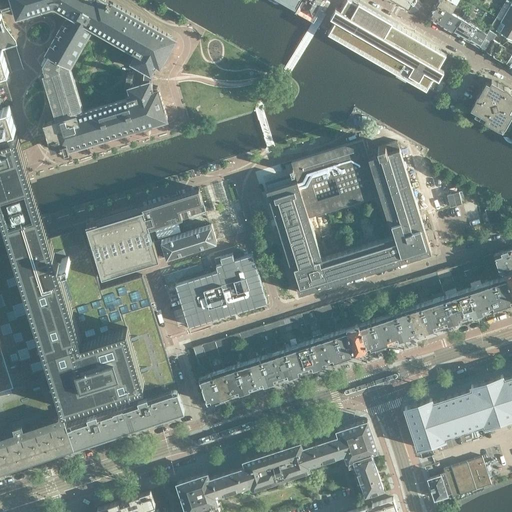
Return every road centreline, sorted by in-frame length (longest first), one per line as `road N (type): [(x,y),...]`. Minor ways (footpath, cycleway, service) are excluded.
road 1 (tertiary): [(74,491),(386,388)]
road 2 (tertiary): [(369,368),(65,468)]
road 3 (residential): [(279,311),(511,238)]
road 4 (tertiary): [(511,320),(369,368)]
road 5 (tertiary): [(386,388),(511,346)]
road 6 (unclassified): [(429,511),(386,388)]
